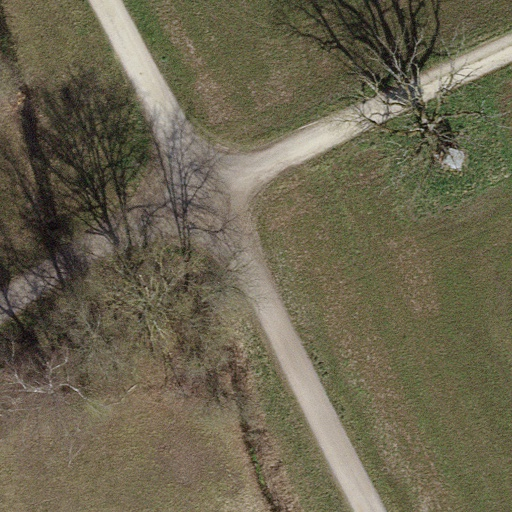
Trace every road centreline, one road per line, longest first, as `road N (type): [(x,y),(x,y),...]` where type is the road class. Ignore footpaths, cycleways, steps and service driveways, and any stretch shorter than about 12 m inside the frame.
road 1 (track): [(108,0),(374,511)]
road 2 (track): [(511,51),(98,244),(0,308)]
